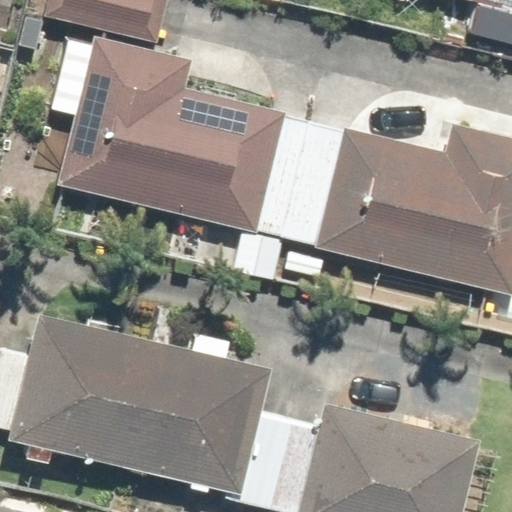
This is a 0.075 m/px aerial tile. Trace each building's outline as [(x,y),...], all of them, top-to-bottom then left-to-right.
[(19,0),(0,0),(0,4),(18,8),(19,0)] [(172,0),(49,0),(48,8),(164,37),(172,0)] [(511,0),(471,0),(464,32),(511,42),(511,0)] [(277,271),(287,229),(511,284),(511,126),(456,113),(448,146),(182,81),(190,47),(106,27),(69,175),(245,219),(235,261),(277,271)] [(0,332),(0,427),(292,511),(468,511),(486,452),(332,407),(326,428),(268,411),(281,367),(53,302),(41,344),(0,332)] [(0,511),(83,511),(0,494),(0,511)]
